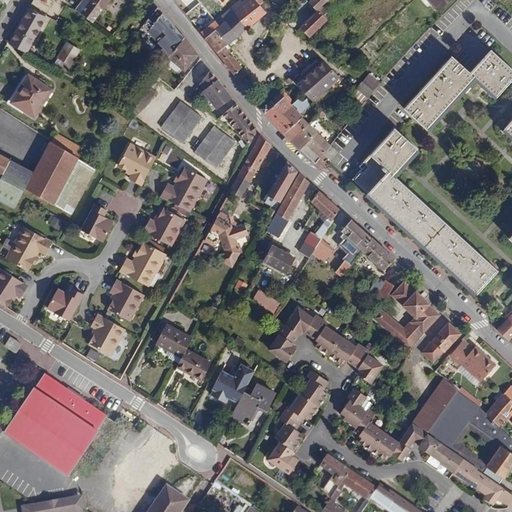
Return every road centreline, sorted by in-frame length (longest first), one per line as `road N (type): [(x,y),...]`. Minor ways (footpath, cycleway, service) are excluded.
road 1 (residential): [(511,353),(262,124),(166,8)]
road 2 (residential): [(0,316),(197,444)]
road 3 (residential): [(484,511),(418,466),(373,472),(318,434)]
road 4 (residential): [(318,434),(344,380),(305,354),(290,373)]
